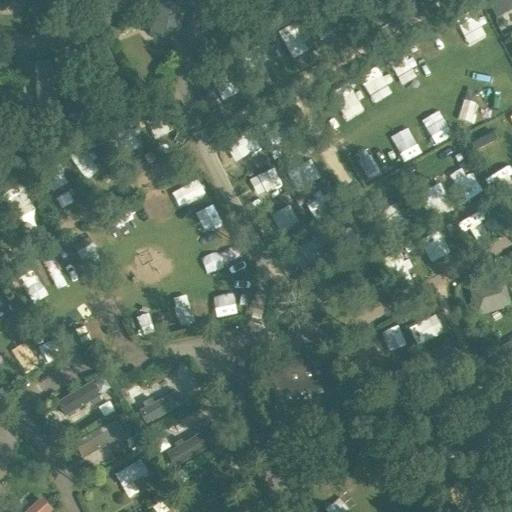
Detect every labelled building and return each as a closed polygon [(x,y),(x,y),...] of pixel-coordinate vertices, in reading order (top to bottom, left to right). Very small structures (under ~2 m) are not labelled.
[(22,0),(3,0),(5,10),(23,6),(23,5),(24,5),(22,0)] [(250,0),(252,4),(256,11),(273,2),(274,1),(273,0),(250,0)] [(511,0),(490,0),(486,2),(495,18),(511,8),(511,0)] [(156,1),(148,37),(176,43),(177,44),(185,10),(185,8),(157,1),(156,1)] [(45,12),(34,14),(36,23),(46,22),(45,12)] [(327,35),(341,28),(336,16),(321,23),(327,35)] [(109,31),(107,41),(117,44),(118,42),(120,35),(120,34),(109,31)] [(310,36),(293,44),(300,59),(317,51),(310,36)] [(123,87),(103,44),(88,51),(109,94),(123,87)] [(49,62),(32,64),(35,86),(36,86),(40,110),(56,108),(49,62)] [(241,76),(224,82),(229,98),(246,92),(241,76)] [(285,136),(286,151),(305,149),(304,135),(285,136)] [(258,139),(241,147),(246,159),(264,151),(258,139)] [(102,176),(110,173),(103,153),(94,156),(102,176)] [(322,163),(311,168),(318,184),(330,178),(322,163)] [(262,175),(266,193),(288,188),(284,171),(262,175)] [(35,193),(19,199),(27,222),(43,217),(35,193)] [(435,203),(438,220),(451,218),(448,201),(435,203)] [(489,241),(502,235),(488,206),(471,215),(479,231),(483,230),(489,241)] [(206,238),(235,226),(228,211),(200,222),(206,238)] [(0,220),(0,240),(8,236),(0,220)] [(350,229),(354,246),(371,243),(367,226),(350,229)] [(458,257),(447,235),(426,245),(437,268),(458,257)] [(218,255),(224,271),(246,263),(240,247),(218,255)] [(152,312),(155,335),(174,333),(170,309),(152,312)] [(423,326),(429,342),(451,333),(445,317),(423,326)] [(277,370),(267,372),(279,435),(279,436),(341,424),(329,361),(314,364),(313,358),(280,365),(277,370)] [(451,363),(438,363),(438,377),(451,376),(451,363)] [(411,372),(401,376),(409,395),(419,391),(411,372)] [(92,382),(56,404),(65,419),(91,403),(93,407),(101,402),(98,398),(101,397),(99,393),(109,387),(103,377),(93,383),(92,382)] [(0,396),(4,400),(10,393),(3,387),(0,390),(0,396)] [(127,397),(123,390),(116,394),(120,401),(127,397)] [(463,416),(491,405),(485,391),(457,402),(463,416)] [(144,410),(140,413),(147,427),(184,407),(177,393),(153,405),(150,399),(141,404),(144,410)] [(123,412),(119,403),(111,408),(116,416),(123,412)] [(432,431),(449,425),(444,411),(427,416),(432,431)] [(129,421),(125,413),(116,418),(121,426),(129,421)] [(82,461),(125,437),(115,420),(72,444),(75,450),(82,461)] [(174,449),(165,454),(173,470),(219,443),(210,428),(206,430),(200,421),(190,427),(195,436),(182,444),(180,441),(172,445),(174,449)] [(444,453),(463,462),(468,452),(450,443),(444,453)] [(154,464),(149,454),(140,459),(145,469),(154,464)] [(136,463),(105,482),(111,492),(143,474),(136,463)] [(231,470),(195,492),(204,506),(240,484),(231,470)] [(51,511),(52,511),(40,499),(32,507),(26,511),(51,511)] [(172,507),(171,506),(167,500),(160,504),(161,505),(165,511),(172,507)]
